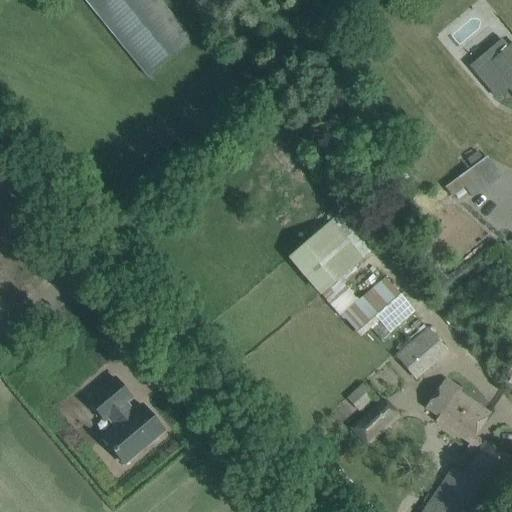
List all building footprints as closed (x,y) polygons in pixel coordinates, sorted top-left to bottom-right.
[(83,0),(146,77),(193,40),(161,0),(83,0)] [(508,89),(511,94),(511,46),(509,48),(503,41),(473,66),(499,97),(508,89)] [(491,158),(443,182),(452,201),(500,177),(491,158)] [(370,253),(338,216),(289,258),(325,299),(360,270),(356,265),(370,253)] [(404,299),(386,278),(346,314),(365,333),(404,299)] [(0,317),(9,310),(0,299),(0,317)] [(449,354),(429,330),(396,356),(415,381),(449,354)] [(116,427),(103,438),(125,465),(164,432),(142,405),(134,412),(126,403),(132,399),(115,378),(88,400),(105,421),(108,418),(116,427)] [(445,379),(425,409),(439,418),(437,421),(470,444),(490,414),(473,403),(459,393),(461,390),(445,379)] [(346,399),(357,411),(374,395),(363,383),(346,399)] [(400,418),(400,411),(391,402),(385,400),(353,431),(370,448),(400,418)] [(484,511),(511,471),(511,460),(486,442),(464,475),(453,468),(425,509),(423,511),(484,511)]
